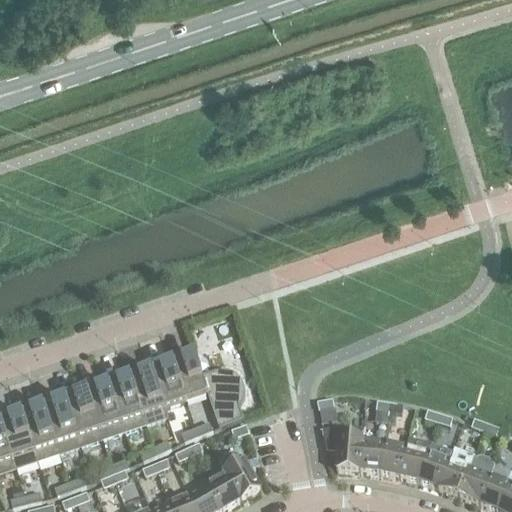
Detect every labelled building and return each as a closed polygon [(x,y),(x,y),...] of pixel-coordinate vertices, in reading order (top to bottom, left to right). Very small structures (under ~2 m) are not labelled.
[(200,358),(173,366),(174,366),(187,406),(211,398),(223,431),(249,422),(244,408),(245,407),(248,403),(250,395),(250,391),(249,387),(247,384),(245,380),(242,377),(238,375),(234,374),(230,373),(226,373),(222,374),(206,379),(200,358)] [(173,366),(152,374),(165,413),(166,413),(187,406),(174,366),(173,366)] [(152,374),(130,381),(147,430),(169,422),(166,413),(165,413),(152,374)] [(130,381),(109,388),(125,437),(147,430),(130,381)] [(109,388),(87,395),(103,444),(125,437),(109,388)] [(87,395),(65,403),(81,452),(103,444),(87,395)] [(65,403),(43,410),(60,459),(81,452),(65,403)] [(318,406),(319,415),(335,412),(333,403),(318,406)] [(376,414),(390,416),(391,408),(378,406),(376,414)] [(391,408),(390,416),(390,417),(389,421),(396,422),(398,409),(391,408)] [(43,410),(22,417),(38,466),(60,459),(43,410)] [(425,423),(438,427),(441,419),(428,415),(425,423)] [(22,417),(0,424),(16,473),(38,466),(22,417)] [(441,419),(438,427),(451,431),(453,423),(441,419)] [(472,432),(484,436),(487,428),(475,423),(472,432)] [(0,424),(0,478),(16,473),(0,424)] [(209,427),(195,433),(199,441),(213,436),(209,427)] [(487,428),(484,436),(496,441),(500,433),(487,428)] [(232,435),(235,443),(249,438),(247,430),(232,435)] [(199,441),(195,433),(181,439),(185,447),(199,441)] [(337,475),(360,478),(363,442),(340,440),(337,475)] [(361,477),(380,480),(385,445),(364,443),(364,442),(363,442),(360,478),(361,478),(361,477)] [(167,445),(154,452),(158,460),(171,454),(167,445)] [(380,480),(400,483),(407,450),(385,445),(380,480)] [(200,448),(188,453),(191,461),(203,456),(200,448)] [(400,483),(420,487),(430,455),(407,450),(400,483)] [(158,460),(154,452),(140,458),(144,467),(158,460)] [(191,461),(188,453),(176,459),(179,467),(191,461)] [(438,495),(439,495),(451,463),(430,455),(420,487),(438,494),(438,495)] [(459,503),(480,510),(492,479),(495,469),(494,469),(492,466),(490,463),(483,461),(479,461),(477,462),(474,461),(471,471),(459,503)] [(439,495),(459,503),(471,471),(451,463),(439,495)] [(126,464),(112,470),(115,479),(129,473),(126,464)] [(167,464),(155,469),(158,477),(171,472),(167,464)] [(245,464),(225,476),(242,506),(262,495),(245,464)] [(158,477),(155,469),(143,474),(146,482),(158,477)] [(115,479),(112,470),(98,476),(101,484),(115,479)] [(126,475),(113,480),(117,488),(129,483),(126,475)] [(224,477),(207,488),(220,511),(230,511),(241,506),(241,507),(242,506),(225,476),(224,477)] [(481,510),(486,511),(501,511),(511,488),(511,486),(492,479),(480,510),(481,511),(481,510)] [(117,488),(113,480),(101,484),(101,485),(104,493),(117,488)] [(83,481),(69,487),(72,496),(86,490),(83,481)] [(72,496),(69,487),(55,492),(58,501),(72,496)] [(220,511),(207,488),(189,498),(195,511),(220,511)] [(511,511),(511,488),(501,511),(511,511)] [(22,490),(11,493),(14,503),(24,500),(22,490)] [(40,497),(25,500),(27,510),(42,506),(40,497)] [(87,497),(75,502),(78,510),(90,505),(87,497)] [(195,511),(189,498),(170,506),(172,511),(195,511)] [(18,511),(27,510),(25,500),(10,504),(12,511),(18,511)] [(72,511),(78,510),(75,502),(63,507),(64,511),(72,511)]
